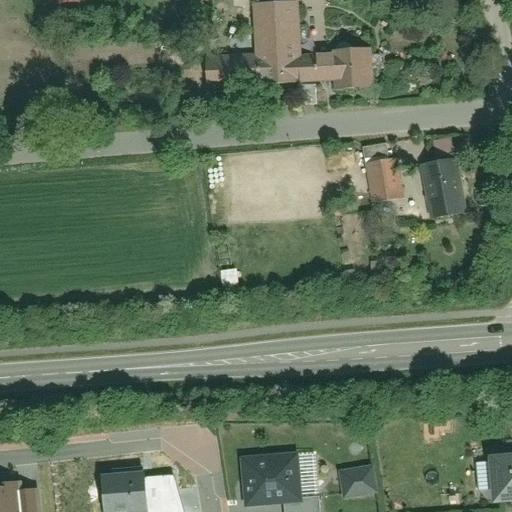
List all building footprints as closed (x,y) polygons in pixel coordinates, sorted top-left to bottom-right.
[(255,5),(258,56),(205,60),(206,86),(337,77),(338,89),(375,87),(372,47),(298,52),(295,2),(255,5)] [(422,167),(433,220),(467,213),(456,160),(422,167)] [(360,167),(367,211),(400,206),(394,162),(360,167)] [(326,511),(322,450),(246,457),(250,505),(289,502),(289,511),(326,511)] [(497,462),(482,463),(485,490),(498,489),(499,503),(511,501),(511,451),(497,453),(497,462)] [(377,465),(345,470),(349,498),(382,492),(377,465)] [(155,511),(153,470),(107,473),(109,511),(155,511)] [(24,482),(0,484),(0,511),(47,511),(45,487),(25,488),(24,482)]
